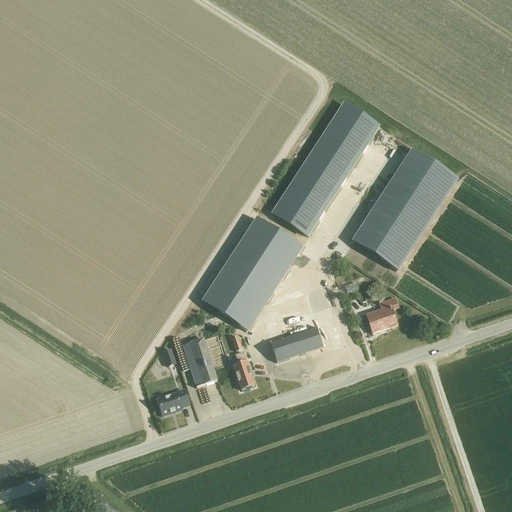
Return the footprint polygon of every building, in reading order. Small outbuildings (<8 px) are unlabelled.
[(345,108),(301,175),(274,217),(308,239),(379,129),(345,108)] [(354,245),(396,273),(456,180),(414,153),(354,245)] [(258,221),(204,306),(246,333),(301,249),(258,221)] [(331,260),(326,262),(330,271),(335,269),(331,260)] [(350,288),(360,284),(358,279),(347,283),(350,288)] [(392,312),(399,310),(396,300),(379,306),(382,313),(367,317),(374,336),(398,328),(392,312)] [(297,311),(288,314),(290,319),(308,313),(304,302),(295,305),(297,311)] [(318,311),(271,325),(275,338),(322,324),(318,311)] [(277,366),(323,350),(316,330),(270,346),(277,366)] [(237,354),(243,352),(238,338),(232,340),(237,354)] [(197,390),(218,383),(204,341),(184,348),(197,390)] [(171,351),(162,354),(168,369),(176,366),(171,351)] [(242,392),(256,388),(244,355),(236,358),(239,366),(234,368),(242,392)] [(182,410),(190,407),(185,392),(156,402),(162,419),(171,416),(175,414),(176,414),(175,414),(183,411),(182,410)]
